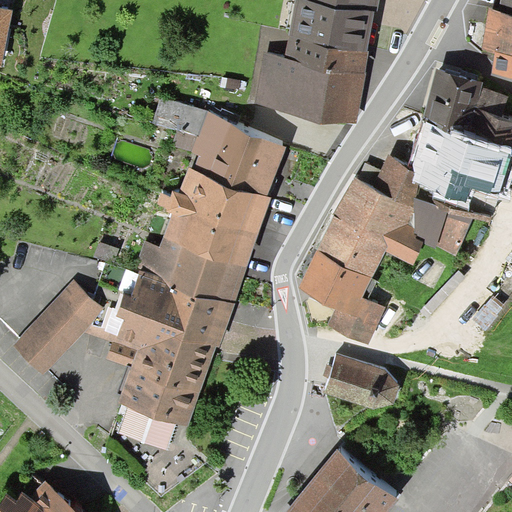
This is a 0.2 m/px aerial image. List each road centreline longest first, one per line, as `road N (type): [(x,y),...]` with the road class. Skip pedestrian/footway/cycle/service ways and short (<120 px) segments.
road 1 (residential): [(443,0),(286,257),(291,392),(243,511)]
road 2 (track): [(290,339),(511,382)]
road 3 (residential): [(144,511),(0,375)]
